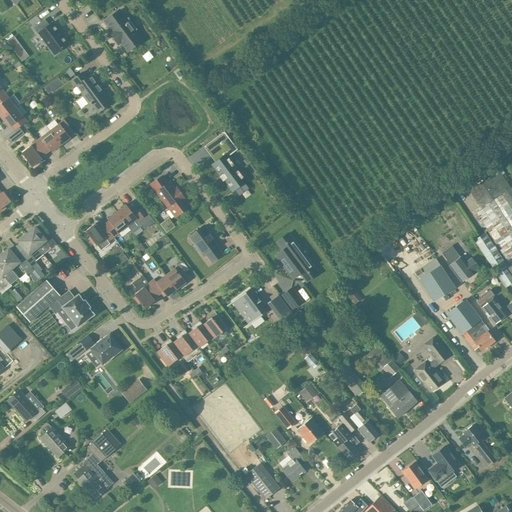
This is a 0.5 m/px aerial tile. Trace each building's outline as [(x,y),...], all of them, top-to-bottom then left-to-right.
[(119,10),(112,16),(105,21),(112,30),(109,32),(118,44),(121,42),(128,51),(138,44),(132,35),(137,29),(128,18),(126,19),(119,10)] [(44,19),(33,28),(38,34),(39,34),(55,54),(69,44),(52,22),(49,25),(44,19)] [(13,39),(7,43),(14,53),(20,48),(13,39)] [(98,112),(110,103),(103,94),(104,92),(98,83),(97,84),(90,76),(87,78),(83,72),(73,80),(84,94),(83,95),(90,105),(92,103),(98,112)] [(54,92),(49,86),(45,89),(50,95),(54,92)] [(5,93),(0,96),(0,116),(1,118),(15,107),(5,93)] [(15,107),(1,118),(8,128),(12,125),(16,129),(26,121),(15,107)] [(64,120),(50,131),(61,145),(70,138),(67,134),(72,130),(64,120)] [(50,131),(36,142),(44,152),(48,148),(51,152),(61,145),(50,131)] [(11,143),(19,137),(15,132),(7,139),(11,143)] [(226,136),(224,132),(204,147),(205,148),(205,147),(216,162),(213,165),(220,175),(219,176),(223,182),(224,181),(232,191),(246,180),(227,156),(232,152),(223,139),(226,136)] [(36,142),(21,153),(22,154),(20,156),(25,162),(27,161),(32,167),(42,160),(39,156),(44,152),(36,142)] [(497,156),(492,159),(497,167),(501,164),(497,156)] [(510,183),(501,169),(499,171),(493,175),(469,190),(480,207),(472,213),(485,233),(474,240),(506,287),(511,282),(511,190),(508,184),(510,183)] [(151,185),(175,216),(190,206),(184,198),(184,199),(178,191),(177,192),(174,189),(175,189),(170,182),(168,183),(163,176),(151,185)] [(3,192),(0,194),(0,209),(11,201),(3,192)] [(126,205),(116,212),(127,226),(128,225),(132,230),(140,223),(144,219),(134,205),(129,209),(126,205)] [(110,223),(105,227),(113,237),(127,226),(116,212),(107,219),(110,223)] [(93,245),(95,244),(100,251),(110,244),(108,241),(113,237),(105,227),(100,231),(95,223),(85,231),(90,237),(88,239),(93,245)] [(204,226),(199,230),(192,235),(197,243),(195,244),(203,255),(205,254),(212,262),(222,254),(216,246),(217,245),(213,241),(215,240),(204,226)] [(35,227),(26,234),(43,254),(56,244),(48,234),(44,238),(35,227)] [(26,234),(18,241),(27,252),(22,256),(31,267),(36,263),(35,261),(43,254),(26,234)] [(288,234),(276,242),(277,243),(277,242),(281,247),(281,248),(282,248),(283,250),(275,256),(276,257),(277,256),(280,261),(279,262),(280,262),(281,262),(284,267),(284,268),(285,267),(289,272),(288,273),(289,273),(293,278),(292,279),(300,273),(302,276),(301,276),(302,277),(307,273),(307,274),(309,273),(308,272),(313,268),(312,268),(308,263),(309,263),(308,262),(308,263),(304,258),(305,257),(304,256),(304,257),(300,252),(301,251),(300,251),(299,251),(296,246),(296,245),(295,246),(292,241),(292,240),(291,240),(287,235),(288,234)] [(447,260),(445,262),(449,266),(461,282),(473,273),(480,268),(471,258),(465,263),(451,246),(442,253),(447,260)] [(9,248),(0,255),(11,269),(18,263),(26,272),(31,267),(22,256),(18,260),(9,248)] [(63,261),(67,257),(61,250),(57,254),(63,261)] [(0,273),(0,274),(0,273),(0,282),(6,290),(19,279),(11,269),(0,255),(0,273)] [(183,262),(165,275),(176,290),(185,283),(182,279),(187,275),(185,272),(189,270),(183,262)] [(46,277),(37,266),(34,269),(43,280),(46,277)] [(433,302),(455,288),(441,266),(419,280),(433,302)] [(148,283),(142,275),(132,283),(138,291),(134,294),(135,296),(133,297),(138,304),(140,303),(145,309),(154,301),(151,297),(156,294),(148,283)] [(153,280),(148,283),(156,294),(161,290),(167,297),(176,290),(165,275),(156,283),(153,280)] [(16,307),(30,322),(60,296),(46,280),(16,307)] [(340,291),(352,306),(361,299),(349,284),(340,291)] [(249,290),(233,301),(250,324),(266,312),(259,303),(260,301),(256,296),(254,297),(249,290)] [(489,291),(476,301),(494,324),(505,315),(492,297),(493,296),(489,291)] [(83,301),(78,295),(62,307),(78,327),(93,315),(88,308),(89,307),(84,300),(83,301)] [(278,296),(267,303),(281,322),(291,314),(278,296)] [(292,308),(301,302),(297,297),(288,303),(292,308)] [(475,330),(473,326),(481,319),(465,299),(446,314),(462,335),(466,331),(474,341),(481,351),(494,340),(487,331),(486,332),(481,326),(475,330)] [(420,326),(426,321),(418,311),(412,316),(420,326)] [(210,318),(202,325),(201,325),(211,338),(212,340),(221,333),(226,329),(214,312),(208,316),(210,318)] [(195,328),(187,334),(186,334),(200,352),(203,350),(200,346),(206,342),(211,338),(201,325),(202,325),(199,321),(194,326),(195,328)] [(0,331),(0,347),(6,354),(21,340),(8,324),(0,331)] [(180,337),(172,343),(171,343),(181,356),(182,358),(183,357),(187,362),(200,352),(186,334),(187,334),(184,330),(179,335),(180,337)] [(96,343),(90,348),(103,365),(122,349),(109,333),(103,338),(96,343)] [(164,344),(165,346),(156,352),(167,367),(176,360),(181,356),(171,343),(172,343),(169,339),(164,344)] [(413,370),(416,373),(430,392),(443,381),(433,368),(449,355),(437,339),(425,348),(431,356),(427,360),(425,360),(415,368),(413,370)] [(80,343),(75,347),(67,353),(73,360),(86,350),(80,343)] [(374,358),(382,367),(379,370),(386,378),(389,375),(391,376),(400,368),(392,359),(391,360),(383,350),(374,358)] [(399,351),(392,358),(399,365),(406,358),(399,351)] [(310,354),(305,358),(309,363),(314,359),(310,354)] [(345,362),(336,369),(337,370),(335,371),(356,397),(367,388),(345,362)] [(121,392),(130,404),(148,389),(138,378),(121,392)] [(76,379),(62,390),(68,398),(82,387),(76,379)] [(380,396),(390,408),(397,418),(417,401),(409,392),(399,380),(380,396)] [(316,392),(310,384),(300,392),(306,399),(316,392)] [(19,390),(7,401),(26,421),(30,417),(34,422),(45,412),(41,407),(37,410),(19,390)] [(268,397),(264,399),(270,407),(274,405),(268,397)] [(348,402),(357,412),(354,415),(360,422),(362,425),(358,428),(370,442),(380,434),(368,420),(368,419),(360,409),(361,408),(353,398),(348,402)] [(283,407),(275,413),(287,428),(295,422),(283,407)] [(56,413),(61,418),(66,414),(62,408),(56,413)] [(351,433),(357,427),(344,412),(338,418),(351,433)] [(309,444),(323,432),(311,418),(297,430),(309,444)] [(331,433),(341,445),(338,447),(349,460),(350,459),(351,460),(355,456),(354,455),(358,452),(347,439),(352,435),(342,423),(331,433)] [(48,431),(40,438),(58,457),(69,447),(52,427),(48,424),(44,427),(48,431)] [(473,425),(463,433),(464,434),(459,438),(466,447),(471,443),(473,446),(489,466),(496,460),(481,440),(483,438),(473,425)] [(266,436),(276,449),(284,443),(274,429),(266,436)] [(78,479),(95,499),(107,489),(98,479),(98,478),(104,472),(97,464),(100,461),(101,461),(120,444),(107,430),(88,447),(93,453),(84,461),(84,464),(73,474),(78,479)] [(428,470),(441,488),(452,480),(447,474),(460,465),(445,446),(432,456),(438,463),(428,470)] [(288,465),(282,470),(292,481),(305,471),(298,462),(303,458),(295,447),(287,453),(292,460),(287,463),(288,465)] [(415,462),(406,468),(401,473),(414,490),(428,480),(415,462)] [(245,475),(248,479),(265,499),(278,489),(258,465),(245,475)] [(123,482),(130,491),(141,481),(133,473),(123,482)] [(155,473),(147,480),(153,488),(161,481),(155,473)] [(419,505),(423,511),(431,505),(421,491),(413,497),(419,505)] [(397,511),(381,496),(372,505),(378,511),(397,511)] [(413,496),(404,504),(410,511),(419,505),(413,497),(413,496)] [(350,500),(338,511),(354,511),(358,508),(350,500)]
